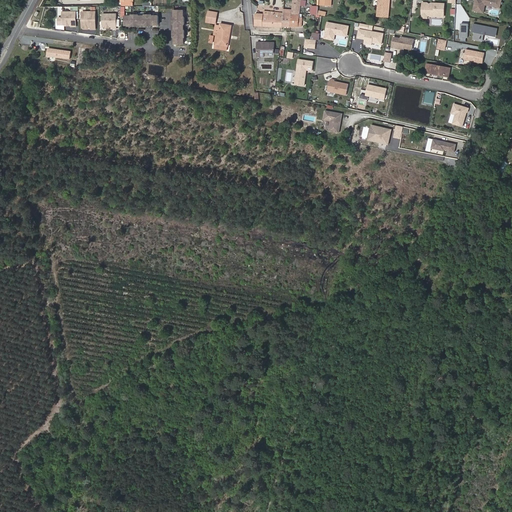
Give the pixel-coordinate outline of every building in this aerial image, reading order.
[(301,0),(293,0),(293,7),(292,7),(292,14),(300,14),(300,6),(301,2),(301,0)] [(389,17),(389,0),(378,0),(377,17),(389,17)] [(502,0),(476,0),(476,1),(479,1),(479,3),(476,2),(474,11),(484,13),(486,5),(493,6),(493,3),(501,5),(502,0)] [(444,16),(445,4),(434,3),(433,6),(432,6),(430,5),(423,4),(422,14),(428,14),(428,16),(444,16)] [(184,17),(184,11),(175,11),(175,17),(175,18),(176,18),(176,22),(185,23),(185,17),(184,17)] [(76,26),(76,12),(63,12),(63,25),(72,25),(72,26),(76,26)] [(96,29),(96,12),(86,12),(86,18),(82,18),(83,28),(91,28),(91,29),(96,29)] [(282,26),(283,13),(274,12),(269,12),(269,15),(268,26),(282,26)] [(290,26),(292,14),(283,13),(282,26),(290,26)] [(117,29),(116,14),(103,14),(103,27),(112,27),(112,29),(117,29)] [(268,26),(269,15),(264,14),(256,14),(255,26),(268,26)] [(302,18),(302,14),(300,14),(292,14),(290,26),(301,27),(302,18)] [(159,25),(159,16),(152,16),(152,15),(145,15),(145,16),(139,16),(139,15),(132,15),(132,16),(125,16),(125,25),(132,25),(132,24),(139,24),(139,25),(145,25),(146,25),(146,24),(152,24),(152,25),(159,25)] [(184,30),(184,24),(185,24),(185,23),(176,22),(176,24),(175,24),(175,31),(176,31),(176,37),(175,37),(175,44),(184,44),(184,37),(185,37),(185,30),(184,30)] [(336,35),(347,37),(349,26),(327,22),(324,39),(334,41),(336,35)] [(469,24),(462,24),(461,37),(468,38),(469,24)] [(474,24),(473,27),(476,28),(474,37),(482,39),(483,31),(489,32),(489,35),(493,36),(494,33),(497,34),(498,29),(485,26),(485,27),(478,25),(478,24),(474,24)] [(230,35),(231,31),(220,29),(219,34),(219,36),(217,36),(215,44),(228,46),(229,38),(228,38),(229,35),(230,35)] [(382,44),(384,34),(359,29),(358,37),(365,39),(364,44),(372,45),(373,43),(382,44)] [(401,39),(394,37),(392,47),(402,49),(402,48),(404,48),(412,50),(414,39),(401,37),(401,39)] [(304,47),(315,48),(316,40),(314,40),(306,39),(304,47)] [(274,53),(274,42),(257,42),(257,56),(265,56),(265,53),(274,53)] [(48,57),(72,59),(73,50),(49,48),(48,57)] [(485,53),(467,50),(465,59),(483,63),(485,53)] [(314,62),(299,59),(296,77),(305,79),(306,73),(306,72),(306,70),(307,70),(312,71),(314,62)] [(449,76),(450,69),(432,65),(432,68),(427,67),(426,72),(449,76)] [(331,81),(330,81),(328,91),(347,95),(349,85),(334,82),(331,81)] [(366,95),(385,99),(387,89),(368,85),(366,95)] [(422,103),(433,105),(435,92),(425,90),(422,103)] [(469,108),(455,104),(452,113),(456,115),(453,124),(463,127),(467,112),(468,113),(469,108)] [(342,114),(326,111),(324,119),(331,120),(329,131),(339,132),(341,120),(340,120),(340,118),(342,118),(342,114)] [(322,128),(329,129),(330,122),(323,121),(322,128)] [(392,130),(372,125),(371,130),(375,131),(374,136),(380,138),(379,142),(388,145),(392,130)] [(456,145),(434,139),(432,148),(444,151),(445,150),(455,152),(456,145)] [(499,170),(504,173),(509,164),(504,161),(499,170)]
